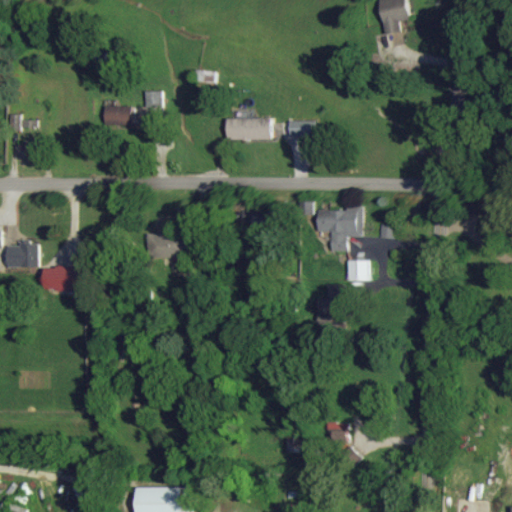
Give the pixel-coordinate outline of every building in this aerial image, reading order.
[(383,0),(389,35),(404,32),(402,21),(413,19),(410,0),(383,0)] [(166,91),(148,91),(148,107),(166,108),(166,91)] [(136,106),(109,107),(109,126),(136,126),(136,106)] [(14,129),(41,130),(42,120),(25,119),(25,114),(14,114),(14,129)] [(231,140),(275,140),(275,118),(231,119),(231,140)] [(319,121),(294,121),(294,137),(320,137),(319,121)] [(20,158),(39,159),(40,142),(20,141),(20,158)] [(317,203),(303,202),(303,215),(317,215),(317,203)] [(367,237),(367,207),(350,206),(350,211),(322,210),(322,232),(335,232),(335,251),(352,251),(352,237),(367,237)] [(257,213),(257,229),(283,229),(282,213),(257,213)] [(384,237),(400,239),(401,226),(385,225),(384,237)] [(189,257),(189,234),(151,234),(152,257),(189,257)] [(10,246),(10,269),(43,268),(43,242),(23,242),(23,246),(10,246)] [(373,281),(373,260),(352,261),(352,281),(373,281)] [(47,267),(48,291),(85,290),(85,267),(47,267)] [(263,277),(248,275),(245,298),(260,300),(263,277)] [(331,285),(332,299),(321,299),(322,320),(349,319),(349,285),(331,285)] [(352,423),(337,423),(338,437),(352,437),(352,423)] [(197,511),(197,485),(139,487),(139,511),(197,511)]
